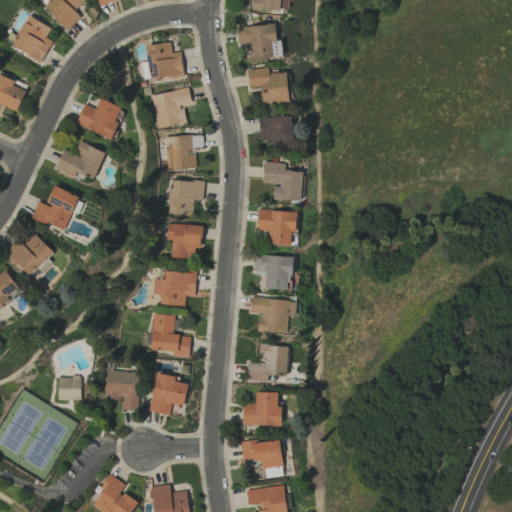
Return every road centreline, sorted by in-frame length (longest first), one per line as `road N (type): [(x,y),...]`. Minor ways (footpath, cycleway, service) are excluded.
road 1 (residential): [(24,161),(0,149),(208,18),(235,172),(212,451),(218,511)]
road 2 (residential): [(0,215),(65,81),(88,54),(133,23),(208,18)]
